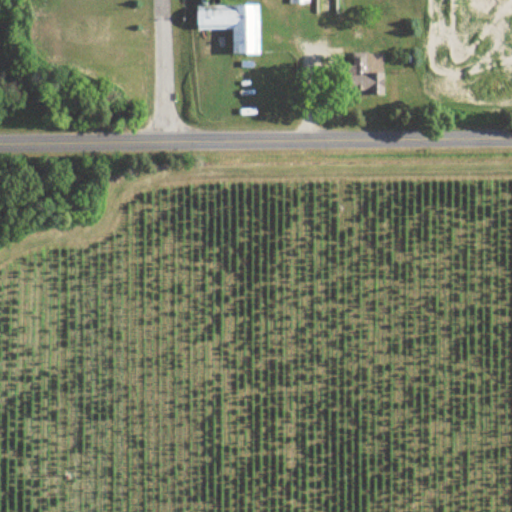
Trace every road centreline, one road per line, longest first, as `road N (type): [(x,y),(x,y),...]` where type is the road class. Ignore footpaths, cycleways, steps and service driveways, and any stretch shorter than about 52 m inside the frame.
road 1 (tertiary): [(0,141),(511,136)]
road 2 (residential): [(166,140),(161,0)]
